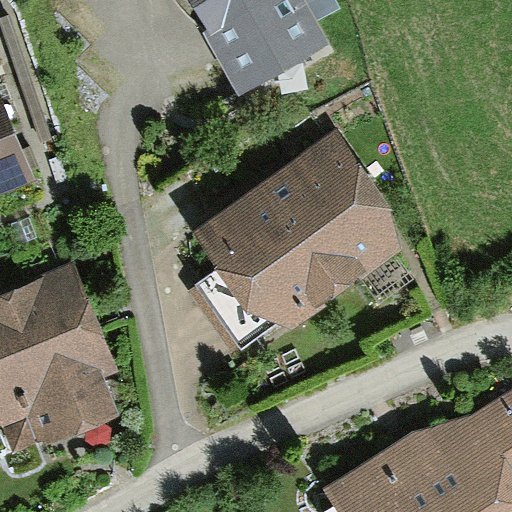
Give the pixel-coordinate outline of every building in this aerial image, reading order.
[(290,0),(173,0),(233,97),(318,45),(290,0)] [(0,72),(0,186),(38,172),(0,72)] [(338,135),(192,229),(220,272),(195,288),(240,356),(410,246),(338,135)] [(74,268),(0,297),(0,415),(13,411),(21,431),(107,396),(94,363),(109,356),(74,268)] [(350,469),(375,511),(463,511),(511,483),(511,392),(469,418),(417,429),(350,469)] [(511,511),(511,483),(463,511),(511,511)]
